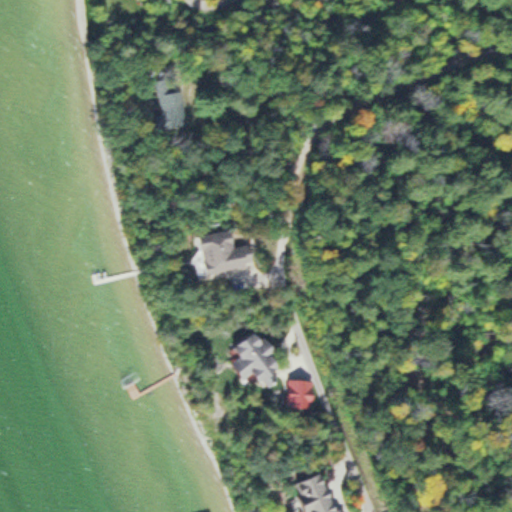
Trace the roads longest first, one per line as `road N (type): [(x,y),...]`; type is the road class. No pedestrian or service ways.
road 1 (residential): [(511,48),(406,80),(305,138),(280,275),(371,511)]
road 2 (residential): [(395,0),(375,16),(323,22),(280,13)]
